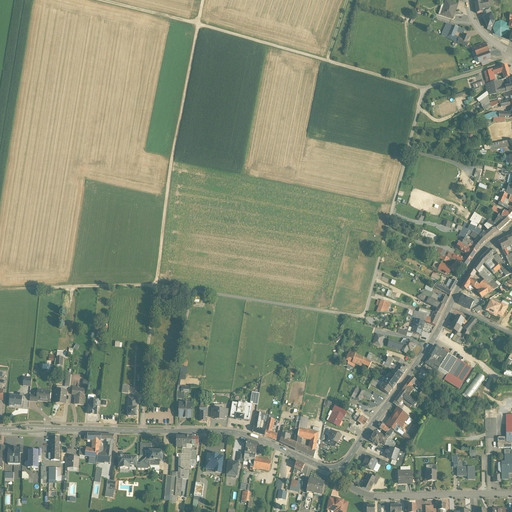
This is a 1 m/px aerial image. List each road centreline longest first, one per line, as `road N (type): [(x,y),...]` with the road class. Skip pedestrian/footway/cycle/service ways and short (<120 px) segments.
road 1 (track): [(140,428),(156,286),(363,317),(423,89),(505,62),(511,52)]
road 2 (track): [(0,291),(156,286),(202,0)]
road 3 (track): [(87,0),(423,89)]
road 4 (secondary): [(0,428),(222,429),(336,466)]
road 5 (track): [(171,162),(392,208)]
road 6 (secondary): [(336,466),(430,342),(450,302)]
road 7 (residential): [(336,466),(375,495),(511,493)]
